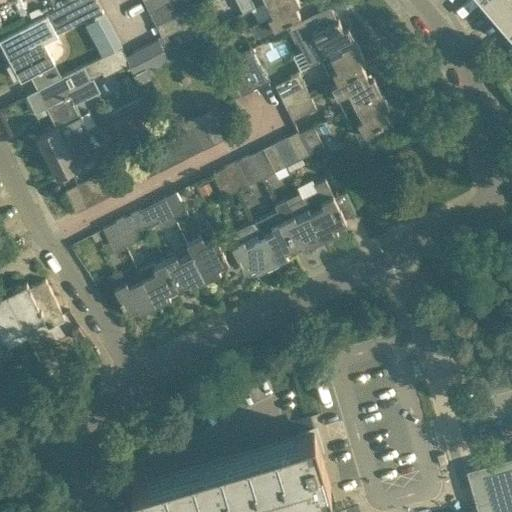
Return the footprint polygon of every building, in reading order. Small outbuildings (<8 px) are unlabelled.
[(65,0),(45,11),(46,14),(33,20),(17,29),(0,37),(0,39),(12,61),(7,64),(14,77),(19,75),(21,79),(31,74),(32,73),(39,69),(49,64),(54,61),(44,41),(57,34),(56,32),(102,8),(98,0),(65,0)] [(179,11),(173,0),(144,0),(156,23),(179,11)] [(237,0),(242,10),(252,6),(263,0),(237,0)] [(299,0),(265,0),(272,14),(252,23),(258,35),(274,27),(293,18),(292,17),(300,13),(295,3),(299,1),(299,0)] [(510,0),(482,0),(495,14),(510,0)] [(511,0),(510,0),(495,14),(506,28),(511,22),(511,0)] [(95,16),(95,17),(94,18),(111,49),(112,48),(121,44),(104,11),(95,16)] [(161,33),(162,35),(166,34),(185,24),(179,11),(156,23),(161,33)] [(317,40),(322,38),(329,53),(356,39),(348,24),(344,27),(338,16),(331,20),(325,23),(312,29),(317,40)] [(168,37),(166,34),(162,35),(161,33),(157,36),(158,37),(168,58),(172,56),(176,54),(168,37)] [(168,58),(158,37),(135,49),(140,60),(145,69),(168,58)] [(329,53),(321,57),(329,71),(332,70),(338,80),(364,67),(359,57),(364,55),(356,39),(329,53)] [(112,70),(129,61),(130,61),(121,44),(26,92),(35,110),(46,104),(56,123),(57,126),(82,114),(75,101),(86,95),(80,82),(102,70),(104,74),(112,70)] [(245,69),(261,62),(253,45),(236,53),(242,63),(245,69)] [(245,69),(242,63),(229,69),(241,94),(254,87),(245,69)] [(364,67),(338,80),(332,84),(344,108),(381,89),(374,74),(369,76),(364,67)] [(281,96),(305,84),(299,71),(275,83),(281,96)] [(281,96),(287,106),(310,94),(305,84),(281,96)] [(381,89),(344,108),(357,133),(363,130),(364,131),(382,122),(382,121),(390,117),(384,107),(389,105),(381,89)] [(293,118),(316,106),(310,94),(287,106),(293,118)] [(57,174),(75,165),(78,163),(73,154),(84,148),(77,134),(89,128),(82,114),(57,126),(56,123),(37,133),(57,174)] [(214,141),(225,136),(214,114),(203,120),(214,141)] [(203,120),(191,126),(202,147),(214,141),(203,120)] [(299,131),(309,152),(323,145),(313,124),(299,131)] [(174,134),(185,156),(202,147),(191,126),(174,134)] [(286,134),(298,157),(303,155),(309,152),(299,131),(298,128),(286,134)] [(174,134),(162,140),(173,161),(185,156),(174,134)] [(276,139),(288,162),(298,157),(286,134),(276,139)] [(250,152),(262,175),(288,162),(276,139),(250,152)] [(162,167),(173,161),(162,140),(151,146),(162,167)] [(151,146),(140,151),(152,172),(162,167),(151,146)] [(141,177),(152,172),(140,151),(130,156),(141,177)] [(130,156),(120,161),(130,183),(141,177),(130,156)] [(237,187),(248,182),(237,159),(226,164),(237,187)] [(109,167),(120,188),(130,183),(120,161),(109,167)] [(226,164),(213,171),(224,194),(237,187),(226,164)] [(109,167),(97,172),(109,194),(120,188),(109,167)] [(87,178),(97,199),(109,194),(97,172),(87,178)] [(333,192),(332,193),(324,176),(314,181),(318,189),(304,195),(324,236),(338,229),(336,224),(346,219),(342,211),(343,211),(333,192)] [(87,178),(77,183),(88,204),(97,199),(87,178)] [(212,189),(208,181),(199,185),(203,193),(212,189)] [(65,189),(76,210),(88,204),(77,183),(65,189)] [(165,194),(177,218),(187,213),(176,189),(165,194)] [(165,194),(149,203),(157,220),(160,226),(177,218),(165,194)] [(324,236),(304,195),(289,203),(286,197),(275,202),(274,203),(276,209),(278,208),(296,244),(305,239),(307,244),(324,236)] [(296,244),(278,208),(276,209),(253,220),(273,261),(288,254),(286,249),(296,244)] [(140,236),(138,230),(129,213),(115,220),(127,243),(140,236)] [(103,226),(114,249),(127,243),(115,220),(103,226)] [(273,261),(253,220),(251,221),(226,233),(231,243),(240,262),(241,262),(245,269),(255,264),(257,269),(273,261)] [(187,239),(193,250),(206,277),(221,269),(218,265),(229,259),(225,252),(222,246),(216,233),(213,227),(201,233),(187,239)] [(206,277),(193,250),(179,258),(177,253),(166,259),(178,285),(188,280),(190,285),(206,277)] [(156,301),(171,294),(168,290),(178,285),(166,259),(155,265),(157,269),(144,276),(156,301)] [(140,310),(156,301),(144,276),(138,264),(123,272),(126,279),(115,285),(127,310),(138,305),(140,310)] [(6,290),(24,326),(45,316),(49,325),(65,317),(46,277),(29,285),(27,280),(6,290)] [(0,359),(12,353),(4,336),(24,326),(6,290),(0,292),(0,359)] [(140,511),(236,511),(331,485),(314,427),(297,432),(299,440),(164,480),(150,483),(148,475),(131,480),(140,511)] [(511,511),(511,453),(466,467),(477,505),(479,511),(511,511)]
